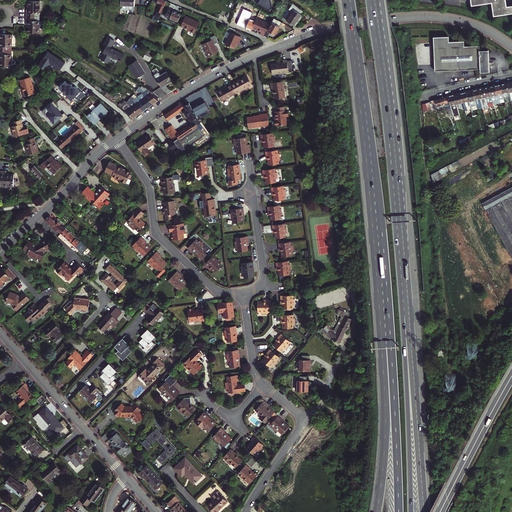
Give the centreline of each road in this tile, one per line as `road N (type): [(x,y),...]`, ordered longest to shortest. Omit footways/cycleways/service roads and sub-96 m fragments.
road 1 (motorway): [(350,0),(386,347)]
road 2 (motorway): [(423,511),(398,219)]
road 3 (trunk): [(410,511),(398,219)]
road 4 (tertiary): [(276,47),(330,30),(426,17),(468,23),(511,47)]
road 5 (motorway): [(398,219),(372,0)]
road 6 (residential): [(117,138),(147,182),(160,239),(216,290),(243,291)]
road 7 (tertiary): [(117,138),(205,79),(276,47)]
road 8 (trunk): [(386,347),(398,511)]
road 9 (motorway): [(386,347),(376,511)]
road 10 (tertiary): [(0,252),(117,138)]
road 11 (motorway): [(511,372),(438,511)]
road 12 (trunk): [(511,382),(443,511)]
road 13 (residential): [(306,421),(353,331),(350,306)]
